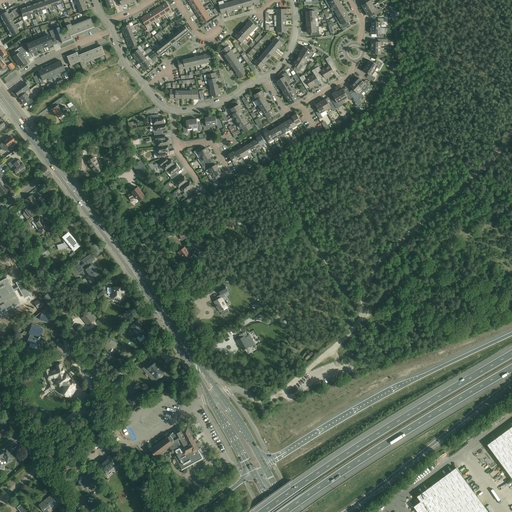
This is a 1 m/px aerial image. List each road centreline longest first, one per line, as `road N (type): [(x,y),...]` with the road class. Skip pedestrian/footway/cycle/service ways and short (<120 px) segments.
road 1 (motorway): [(511,353),(262,511)]
road 2 (motorway): [(511,333),(414,379),(264,467)]
road 3 (motorway): [(284,511),(511,368)]
road 4 (track): [(361,320),(378,264),(511,130)]
road 5 (primary): [(194,363),(57,168)]
road 6 (motorway): [(344,511),(511,382)]
road 7 (unknown): [(89,334),(75,339),(105,380),(173,330)]
road 8 (unclassified): [(404,511),(401,498),(511,418)]
road 9 (residential): [(0,500),(35,465),(0,401)]
road 10 (unclassified): [(325,355),(269,399),(219,393)]
